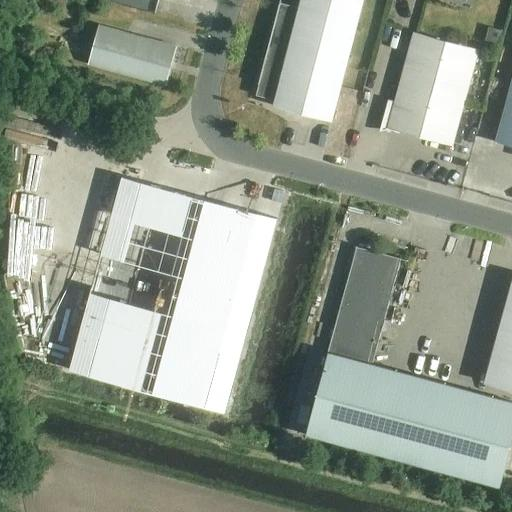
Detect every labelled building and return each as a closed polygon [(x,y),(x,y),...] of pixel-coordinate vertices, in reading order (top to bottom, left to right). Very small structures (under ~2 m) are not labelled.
[(299,0),(298,8),(279,3),(279,0),(258,85),(259,85),(256,96),(274,101),(273,106),(331,122),(363,0),(299,0)] [(165,86),(176,47),(99,26),(88,65),(165,86)] [(388,100),(381,127),(387,129),(452,146),(478,50),(413,32),(394,102),(388,100)] [(511,78),(495,142),(511,146),(511,78)] [(116,92),(140,98),(143,85),(120,79),(116,92)] [(0,299),(75,322),(115,189),(35,166),(0,282),(0,299)] [(121,176),(69,371),(224,413),(276,218),(121,176)] [(499,488),(511,439),(511,403),(372,365),(400,259),(356,247),(327,353),(305,435),(499,488)] [(511,358),(501,400),(511,403),(511,358)]
